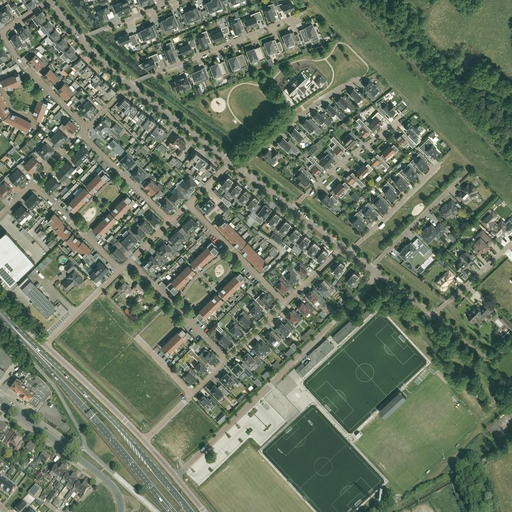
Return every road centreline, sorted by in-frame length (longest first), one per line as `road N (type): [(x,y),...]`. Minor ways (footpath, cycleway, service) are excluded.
road 1 (residential): [(176,476),(378,273)]
road 2 (primary): [(189,511),(96,405),(17,332)]
road 3 (primary): [(17,332),(168,507)]
road 4 (residential): [(301,14),(142,81)]
road 5 (residential): [(241,168),(280,129),(361,78)]
road 6 (residential): [(227,360),(131,261)]
road 7 (residential): [(285,303),(189,204)]
road 8 (unclassified): [(144,440),(45,346)]
road 9 (residential): [(292,207),(396,122)]
road 10 (residential): [(88,127),(21,63),(1,32)]
road 11 (residential): [(371,268),(462,177)]
road 12 (residential): [(82,134),(171,222)]
road 13 (residential): [(351,250),(440,162)]
road 14 (residential): [(33,184),(121,271)]
road 15 (residential): [(98,474),(0,401)]
road 16 (residential): [(231,161),(134,88)]
